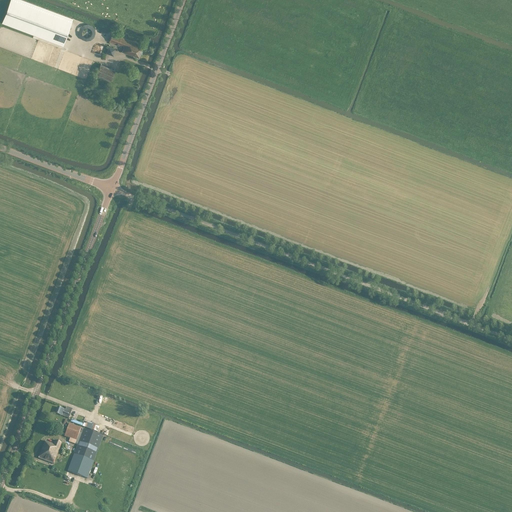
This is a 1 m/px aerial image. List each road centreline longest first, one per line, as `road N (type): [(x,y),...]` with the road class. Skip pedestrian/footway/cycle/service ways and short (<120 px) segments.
road 1 (unclassified): [(511,339),(111,187)]
road 2 (tertiary): [(0,487),(111,187)]
road 3 (secondary): [(111,187),(182,0)]
